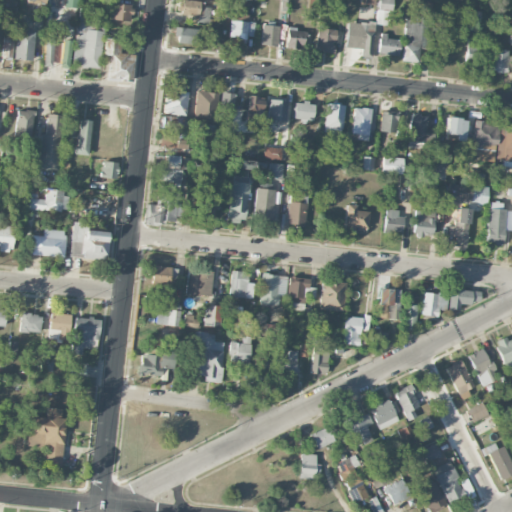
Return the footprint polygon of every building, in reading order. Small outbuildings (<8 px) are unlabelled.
[(77,0),(64,0),(64,7),(77,8),(77,0)] [(210,4),(182,0),(180,14),(208,18),(210,4)] [(389,25),(389,0),(377,0),(377,24),(389,25)] [(131,20),(130,3),(109,4),(109,20),(131,20)] [(402,61),(418,62),(419,48),(431,48),(432,11),(421,10),(420,20),(404,20),(402,61)] [(511,12),(502,12),(501,30),(511,31),(511,12)] [(248,15),(230,13),(228,36),(252,39),(254,22),(247,21),(248,15)] [(72,65),(99,68),(103,19),(76,16),(72,65)] [(361,48),(360,56),(371,56),(373,24),(346,22),(345,47),(361,48)] [(278,25),(261,25),(261,45),(277,46),(278,25)] [(199,28),(175,27),(174,44),(199,44),(199,28)] [(286,47),(305,48),(306,28),(287,27),(286,47)] [(335,29),(317,27),(315,50),(333,52),(335,29)] [(13,32),(3,31),(2,58),(12,58),(13,32)] [(33,60),(34,32),(15,31),(14,59),(33,60)] [(43,32),(44,66),(53,66),(52,32),(43,32)] [(379,36),(378,54),(398,55),(399,37),(379,36)] [(132,54),(118,53),(119,38),(103,38),(103,54),(108,54),(106,80),(130,81),(132,54)] [(484,39),(467,38),(465,59),(483,60),(484,39)] [(71,41),(63,39),(59,67),(67,68),(71,41)] [(507,51),(490,51),(489,72),(506,72),(507,51)] [(185,115),(187,89),(165,88),(163,114),(185,115)] [(193,121),(216,122),(217,92),(195,91),(193,121)] [(220,108),(233,109),(234,93),(221,92),(220,108)] [(263,97),(248,96),(247,119),(262,120),(263,97)] [(268,120),(286,121),(286,99),(269,98),(268,120)] [(295,101),(293,119),(313,121),(315,103),(295,101)] [(341,134),(345,105),(328,103),(323,132),(341,134)] [(370,108),(353,107),(351,140),(369,141),(370,108)] [(30,137),(34,111),(17,109),(13,135),(30,137)] [(395,132),(395,112),(380,111),(379,131),(395,132)] [(407,144),(432,147),(434,134),(424,133),(426,115),(410,113),(407,144)] [(40,133),(38,168),(58,169),(61,114),(46,114),(45,133),(40,133)] [(162,128),(185,130),(186,118),(163,116),(162,128)] [(465,119),(446,117),(445,134),(454,135),(453,140),(464,141),(465,119)] [(87,155),(91,121),(79,119),(75,154),(87,155)] [(497,122),(473,121),(472,148),(496,149),(497,122)] [(511,126),(498,125),(496,158),(503,159),(502,166),(511,167),(511,161),(511,126)] [(174,148),(174,138),(159,137),(159,148),(174,148)] [(175,149),(185,149),(185,140),(175,140),(175,149)] [(281,159),(282,147),(264,147),(264,159),(281,159)] [(432,179),(445,180),(446,154),(433,153),(432,179)] [(179,183),(183,157),(161,154),(157,180),(179,183)] [(362,170),(373,170),(373,157),(362,157),(362,170)] [(401,157),(382,157),(382,173),(400,173),(401,157)] [(116,177),(117,162),(101,161),(100,177),(116,177)] [(268,179),(282,179),(283,164),(269,163),(268,179)] [(413,177),(400,176),(399,185),(412,186),(413,177)] [(243,222),(248,184),(231,181),(226,219),(243,222)] [(487,201),(487,186),(456,185),(456,200),(487,201)] [(271,221),(275,189),(256,187),(252,219),(271,221)] [(28,198),(28,210),(61,211),(62,189),(45,188),(44,198),(28,198)] [(286,225),(304,227),(307,195),(289,193),(286,225)] [(146,221),(175,222),(176,194),(155,194),(154,204),(147,204),(146,221)] [(193,216),(212,217),(212,208),(218,208),(219,195),(194,194),(193,216)] [(504,202),(488,202),(486,243),(503,244),(504,202)] [(355,210),(355,205),(346,204),(343,231),(353,232),(354,227),(366,229),(368,212),(355,210)] [(448,236),(454,237),(453,247),(466,247),(468,208),(456,208),(455,226),(448,225),(448,236)] [(401,210),(385,209),(384,231),(400,232),(401,210)] [(423,237),(423,234),(432,234),(434,210),(414,209),(413,237),(423,237)] [(69,257),(106,259),(108,231),(86,230),(86,223),(71,222),(69,257)] [(13,226),(0,225),(0,250),(12,251),(13,226)] [(43,235),(28,235),(28,255),(64,256),(64,230),(43,229),(43,235)] [(152,284),(173,285),(174,267),(152,266),(152,284)] [(186,270),(185,294),(211,295),(212,271),(186,270)] [(246,283),(246,271),(230,271),(229,297),(253,298),(253,283),(246,283)] [(285,297),(286,275),(261,274),(259,304),(277,304),(277,296),(285,297)] [(306,302),(306,277),(287,277),(287,302),(306,302)] [(319,309),(343,310),(344,282),(320,281),(319,309)] [(377,318),(399,318),(400,289),(379,288),(377,318)] [(458,310),(458,304),(470,304),(470,301),(479,301),(479,290),(448,288),(448,310),(458,310)] [(437,316),(437,309),(444,310),(445,294),(422,293),(421,315),(437,316)] [(413,329),(415,305),(405,304),(404,329),(413,329)] [(178,325),(179,305),(168,305),(168,309),(156,309),(155,324),(178,325)] [(40,314),(19,313),(18,332),(39,332),(40,314)] [(48,339),(67,340),(69,314),(49,313),(48,339)] [(340,343),(364,345),(365,333),(360,332),(361,318),(343,316),(340,343)] [(98,318),(74,317),(72,353),(81,353),(81,348),(97,349),(98,318)] [(281,324),(264,324),(264,336),(281,336),(281,324)] [(220,382),(222,342),(213,342),(213,333),(195,332),(193,375),(203,375),(202,381),(220,382)] [(387,342),(387,332),(373,332),(373,342),(387,342)] [(250,336),(241,336),(241,342),(229,342),(228,363),(249,364),(250,336)] [(309,343),(299,343),(299,357),(308,357),(309,343)] [(479,386),(496,380),(484,348),(468,354),(479,386)] [(280,356),(279,373),(295,374),(296,350),(287,349),(286,357),(280,356)] [(327,352),(311,351),(310,373),(326,373),(327,352)] [(53,359),(41,357),(39,370),(51,371),(53,359)] [(264,367),(273,368),(274,360),(254,357),(251,377),(262,379),(264,367)] [(469,396),(466,390),(472,387),(461,360),(445,367),(459,400),(469,396)] [(86,363),(69,362),(69,375),(86,375),(86,363)] [(412,409),(419,406),(409,385),(393,392),(407,421),(415,416),(412,409)] [(466,409),(471,422),(487,415),(483,403),(466,409)] [(64,417),(61,417),(61,408),(47,407),(46,417),(28,416),(26,446),(44,447),(43,468),(61,469),(64,417)] [(354,446),(371,441),(362,416),(345,422),(354,446)] [(419,421),(424,431),(432,427),(427,417),(419,421)] [(401,438),(411,434),(408,425),(397,430),(401,438)] [(332,441),(326,426),(308,434),(315,449),(332,441)] [(421,449),(425,462),(440,456),(435,444),(421,449)] [(488,451),(497,479),(511,474),(511,469),(505,446),(488,451)] [(315,454),(300,453),(299,477),(319,478),(319,464),(314,464),(315,454)] [(368,496),(354,467),(357,465),(354,458),(343,463),(348,474),(341,477),(353,503),(368,496)] [(433,467),(445,503),(463,497),(450,461),(433,467)] [(373,488),(389,482),(385,469),(368,475),(373,488)] [(409,496),(402,479),(384,486),(391,504),(409,496)] [(445,504),(436,485),(419,493),(427,511),(445,504)]
